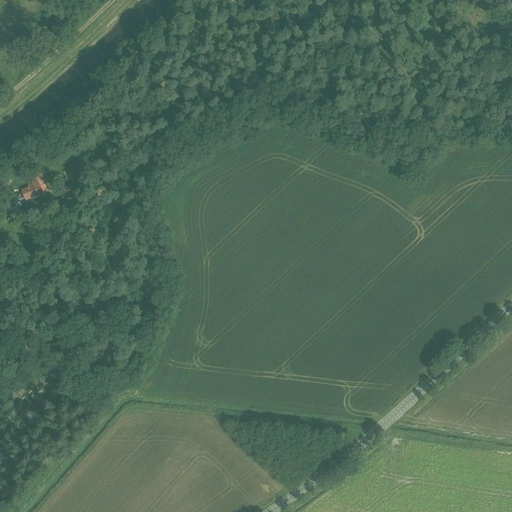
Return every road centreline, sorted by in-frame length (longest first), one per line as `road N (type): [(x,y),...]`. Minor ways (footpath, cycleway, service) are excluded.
road 1 (unclassified): [(277,511),(511,306)]
road 2 (track): [(130,0),(0,119)]
road 3 (track): [(0,108),(116,0)]
road 4 (track): [(0,297),(74,215),(66,187),(50,181)]
road 5 (track): [(418,129),(456,75),(432,0)]
road 6 (track): [(0,364),(43,345),(112,389)]
